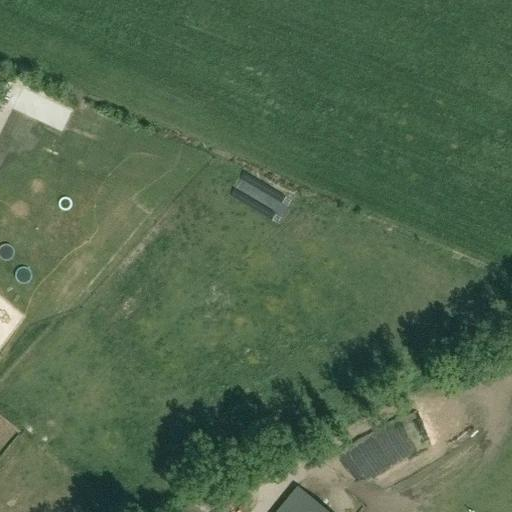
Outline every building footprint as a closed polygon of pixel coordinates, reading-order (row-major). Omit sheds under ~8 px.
[(0,350),(26,319),(0,297),(0,350)] [(414,455),(445,442),(432,413),(401,426),(414,455)] [(349,463),(369,457),(366,447),(346,453),(349,463)] [(325,511),(297,489),(277,511),(325,511)] [(218,511),(205,492),(173,511),(218,511)]
